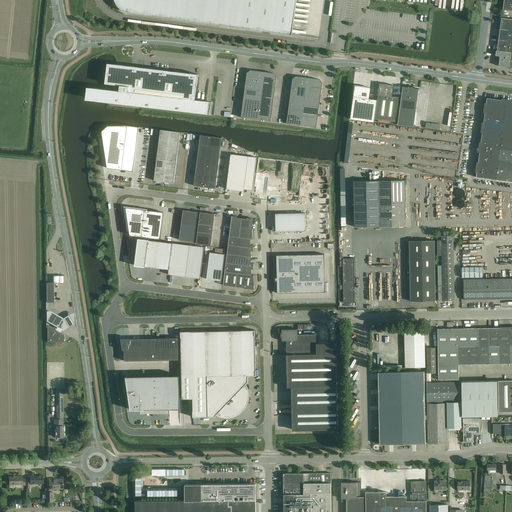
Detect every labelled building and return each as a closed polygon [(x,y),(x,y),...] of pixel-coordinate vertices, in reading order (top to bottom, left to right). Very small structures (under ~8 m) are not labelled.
[(114,0),(115,1),(115,3),(116,3),(117,5),(118,7),(118,6),(120,8),(120,9),(121,10),(122,9),(124,11),(125,12),(126,12),(128,12),(128,13),(130,13),(132,13),(179,20),(179,19),(192,21),(192,22),(227,26),(240,28),(239,28),(262,31),(263,31),(266,31),(275,32),(275,33),(286,34),(292,35),(292,34),(292,31),(293,26),(294,20),(294,15),(295,11),(296,5),(296,0),(114,0)] [(511,0),(503,0),(503,10),(511,10),(511,0)] [(496,50),(495,55),(500,56),(499,66),(498,66),(508,67),(511,67),(511,19),(501,18),(500,29),(498,44),(498,47),(497,51),(496,50)] [(88,87),(86,99),(140,106),(211,115),(213,102),(195,100),(198,74),(171,71),(141,67),(114,64),(108,63),(105,84),(112,84),(120,85),(119,91),(110,90),(88,87)] [(247,74),(245,88),(244,98),(259,100),(260,91),(262,72),(252,70),(247,74)] [(262,72),(260,91),(259,100),(273,102),(277,78),(273,73),(262,72)] [(292,80),(290,95),(305,97),(307,88),(308,78),(298,76),(292,80)] [(307,88),(305,97),(304,106),(319,108),(322,84),(318,79),(308,78),(307,88)] [(355,86),(350,119),(374,122),(375,119),(395,122),(399,97),(392,96),(394,85),(380,83),(377,100),(369,99),(370,88),(355,86)] [(403,87),(398,125),(414,127),(419,89),(420,89),(414,88),(414,87),(408,87),(402,86),(402,87),(403,87)] [(290,95),(289,104),(304,106),(305,97),(290,95)] [(486,97),(485,107),(505,110),(507,100),(486,97)] [(244,98),(242,108),(257,110),(259,100),(244,98)] [(257,110),(256,119),(271,121),(273,102),(259,100),(257,110)] [(289,104),(288,114),(303,116),(304,106),(289,104)] [(303,116),(302,125),(316,127),(319,108),(304,106),(303,116)] [(485,107),(483,118),(504,120),(505,111),(505,110),(485,107)] [(242,108),(241,117),(256,119),(257,110),(242,108)] [(504,120),(503,130),(511,131),(511,110),(505,110),(505,111),(504,120)] [(287,123),(302,125),(303,116),(288,114),(287,123)] [(483,118),(482,128),(503,130),(504,120),(483,118)] [(108,126),(102,131),(102,132),(107,168),(133,171),(139,130),(139,127),(127,125),(108,126)] [(482,128),(481,138),(501,140),(503,130),(482,128)] [(160,132),(154,180),(174,183),(180,135),(180,132),(161,130),(160,132)] [(511,131),(503,130),(501,140),(511,141),(511,131)] [(200,138),(194,186),(215,189),(221,141),(222,138),(200,135),(200,138)] [(481,138),(478,157),(499,160),(501,140),(481,138)] [(511,141),(501,140),(499,160),(497,170),(511,172),(511,141)] [(231,154),(227,189),(244,191),(244,189),(245,186),(253,187),(257,157),(248,156),(231,154)] [(478,157),(476,167),(497,170),(499,160),(478,157)] [(475,177),(496,180),(497,170),(476,167),(475,177)] [(511,172),(497,170),(496,180),(511,182),(511,172)] [(405,180),(353,181),(354,227),(405,226),(405,180)] [(462,197),(464,197),(465,195),(465,194),(465,192),(465,191),(464,190),(462,189),(461,188),(459,188),(458,189),(457,190),(456,191),(456,193),(456,194),(457,196),(458,197),(459,197),(461,198),(462,197)] [(462,208),(464,207),(465,206),(465,204),(465,203),(465,201),(464,200),(462,199),(461,199),(459,199),(458,199),(457,200),(456,202),(456,203),(456,205),(457,206),(458,207),(459,208),(461,208),(462,208)] [(164,212),(124,207),(127,231),(130,231),(130,235),(160,239),(164,212)] [(183,210),(179,240),(194,242),(198,212),(183,210)] [(200,212),(199,224),(213,226),(215,214),(200,212)] [(276,232),(306,232),(306,214),(276,214),(276,232)] [(232,216),(229,236),(240,238),(242,218),(237,217),(237,216),(232,216)] [(253,239),(252,218),(247,218),(247,219),(242,218),(240,238),(251,239),(253,239)] [(199,224),(198,232),(212,234),(213,226),(199,224)] [(198,232),(196,244),(211,245),(212,234),(198,232)] [(441,235),(441,240),(437,240),(438,245),(454,245),(454,235),(441,235)] [(251,239),(240,238),(229,236),(228,245),(253,248),(253,245),(251,245),(251,239)] [(139,239),(135,265),(167,269),(168,269),(172,243),(170,243),(149,241),(149,240),(139,239)] [(409,241),(410,301),(436,301),(434,240),(409,241)] [(172,243),(168,275),(200,279),(204,247),(172,243)] [(253,251),(253,248),(228,245),(227,254),(251,257),(251,251),(253,251)] [(438,255),(441,255),(454,256),(454,245),(438,245),(438,255)] [(210,252),(207,279),(222,281),(225,254),(215,253),(210,252)] [(227,254),(226,263),(253,266),(253,263),(252,263),(251,257),(227,254)] [(275,282),(276,282),(276,280),(277,280),(277,293),(325,292),(324,254),(277,255),(277,278),(276,278),(276,277),(275,277),(275,282)] [(441,255),(442,265),(454,265),(454,256),(441,255)] [(344,303),(355,302),(354,258),(343,259),(344,303)] [(254,269),(253,266),(226,263),(225,272),(239,273),(252,275),(252,269),(253,269),(254,269)] [(438,265),(438,286),(454,286),(454,265),(442,265),(438,265)] [(482,267),(462,267),(462,278),(482,277),(482,267)] [(223,284),(223,285),(236,287),(238,287),(239,273),(225,272),(223,284)] [(239,273),(238,287),(244,288),(254,289),(254,284),(254,276),(254,275),(252,275),(239,273)] [(50,283),(46,283),(46,303),(50,303),(53,303),(53,284),(63,283),(63,276),(53,276),(53,283),(50,283)] [(511,278),(483,279),(484,299),(511,298),(511,278)] [(464,300),(484,299),(483,279),(463,279),(464,300)] [(439,301),(442,301),(455,300),(454,286),(438,286),(439,301)] [(50,312),(46,312),(46,322),(56,328),(55,330),(60,332),(61,331),(62,332),(73,326),(73,322),(73,315),(72,315),(70,315),(63,319),(50,312)] [(47,327),(47,342),(64,342),(64,335),(61,334),(61,333),(60,332),(55,330),(49,326),(49,327),(47,327)] [(459,379),(459,364),(458,347),(469,346),(479,346),(489,346),(489,364),(511,363),(511,327),(437,329),(438,380),(459,379)] [(288,354),(317,354),(316,344),(316,334),(298,334),(297,329),(281,329),(282,333),(281,333),(281,337),(282,337),(282,341),(286,341),(287,354),(288,354)] [(404,330),(405,368),(425,367),(424,329),(404,330)] [(181,342),(182,399),(193,398),(193,411),(193,417),(215,416),(215,415),(217,414),(219,415),(220,415),(222,416),(224,416),(226,416),(228,416),(229,416),(231,416),(233,416),(235,415),(237,414),(238,413),(240,412),(241,411),(243,410),(244,409),(245,407),(246,406),(247,404),(247,402),(248,400),(248,399),(248,397),(248,395),(248,393),(248,391),(248,389),(247,388),(246,386),(245,384),(246,384),(247,383),(248,383),(248,376),(256,376),(256,370),(255,371),(255,336),(255,330),(241,330),(241,331),(190,332),(190,331),(181,332),(181,342)] [(129,338),(121,338),(122,350),(124,350),(124,361),(179,360),(178,338),(129,339),(129,338)] [(317,354),(288,354),(288,378),(288,386),(309,386),(335,385),(334,344),(333,344),(316,344),(317,354)] [(458,347),(459,364),(469,364),(469,346),(458,347)] [(469,346),(469,364),(489,364),(489,346),(479,346),(469,346)] [(427,373),(436,373),(436,348),(427,348),(427,373)] [(424,371),(378,372),(380,444),(426,443),(424,371)] [(179,375),(126,376),(130,409),(140,409),(140,413),(170,413),(170,409),(180,409),(179,375)] [(511,380),(498,381),(499,412),(511,411),(511,380)] [(461,382),(462,417),(498,416),(498,412),(499,412),(498,381),(461,382)] [(448,443),(447,428),(460,428),(460,405),(461,405),(461,417),(462,417),(461,382),(426,382),(427,402),(441,402),(441,403),(427,403),(428,443),(448,443)] [(334,387),(292,387),(292,389),(292,429),(334,429),(335,429),(338,429),(337,387),(334,387)] [(55,419),(54,419),(54,421),(54,426),(57,426),(56,429),(55,429),(55,437),(64,437),(64,430),(64,428),(64,425),(63,425),(63,423),(63,419),(64,419),(63,389),(55,389),(55,419)] [(473,435),(480,434),(480,418),(463,419),(464,443),(474,442),(473,435)] [(505,424),(493,424),(493,434),(499,434),(505,434),(505,426),(505,424)] [(490,474),(490,473),(496,472),(496,470),(496,464),(487,464),(487,474),(490,474)] [(284,511),(331,511),(331,493),(331,473),(308,473),(308,483),(304,483),(304,473),(283,473),(284,483),(283,483),(284,494),(284,499),(282,499),(282,503),(284,503),(284,511)] [(30,484),(43,484),(43,475),(30,476),(30,484)] [(22,485),(25,485),(25,478),(22,478),(22,476),(9,476),(9,485),(22,484),(22,485)] [(53,489),(63,489),(63,479),(49,479),(49,490),(53,490),(53,489)] [(435,490),(447,490),(446,481),(434,481),(435,490)] [(346,511),(426,511),(426,501),(406,501),(406,496),(388,496),(388,492),(386,492),(366,492),(366,497),(362,497),(361,482),(351,483),(342,483),(342,502),(347,502),(346,511)] [(427,500),(427,482),(411,482),(411,493),(413,493),(413,500),(427,500)] [(466,482),(457,482),(458,490),(470,490),(470,482),(466,482)] [(185,484),(185,500),(256,500),(256,484),(185,484)] [(135,501),(135,511),(255,511),(256,500),(185,500),(183,500),(183,501),(135,501)]
